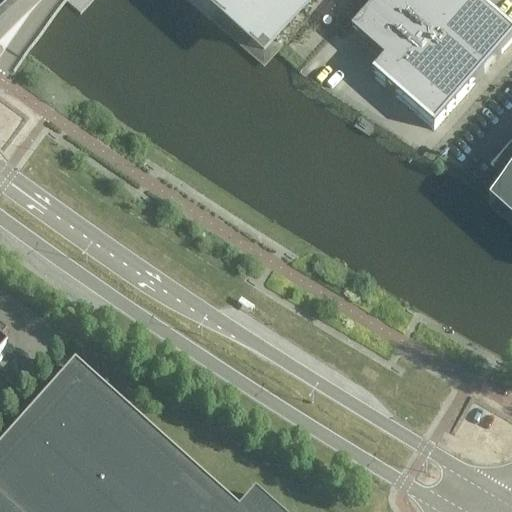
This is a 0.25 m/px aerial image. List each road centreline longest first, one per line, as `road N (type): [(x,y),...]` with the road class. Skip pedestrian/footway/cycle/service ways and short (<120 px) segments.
road 1 (unclassified): [(511,497),(244,334),(0,163)]
road 2 (unclassified): [(0,212),(255,389),(455,511)]
